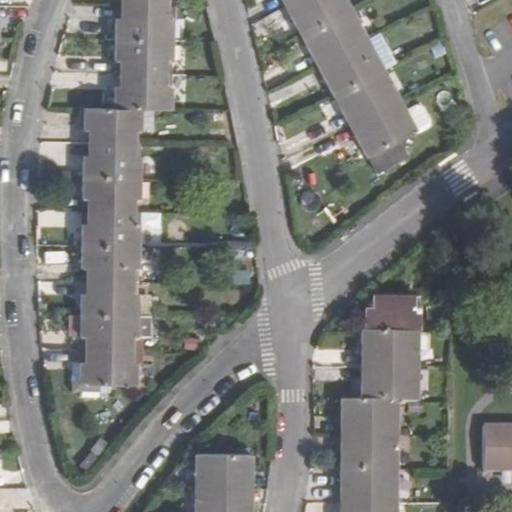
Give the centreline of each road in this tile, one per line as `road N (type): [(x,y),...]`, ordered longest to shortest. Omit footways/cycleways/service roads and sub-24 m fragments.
road 1 (residential): [(57,511),(39,481),(18,388),(13,279),(12,164),(45,0)]
road 2 (residential): [(289,306),(220,0)]
road 3 (residential): [(82,511),(98,506),(173,414),(289,306)]
road 4 (residential): [(289,306),(498,150)]
road 5 (residential): [(289,306),(294,395),(283,511)]
road 6 (residential): [(498,150),(450,0)]
